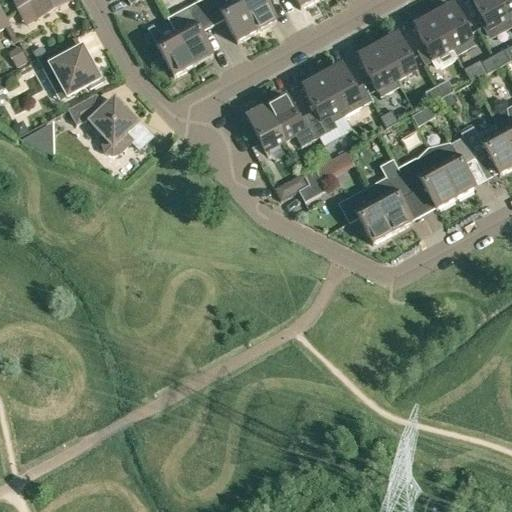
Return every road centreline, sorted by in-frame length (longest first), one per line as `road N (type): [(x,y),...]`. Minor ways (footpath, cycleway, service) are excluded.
road 1 (residential): [(175,125),(396,0)]
road 2 (residential): [(345,255),(260,221),(175,125)]
road 3 (residential): [(345,255),(385,282),(398,279),(511,215)]
road 4 (residential): [(175,125),(96,0)]
